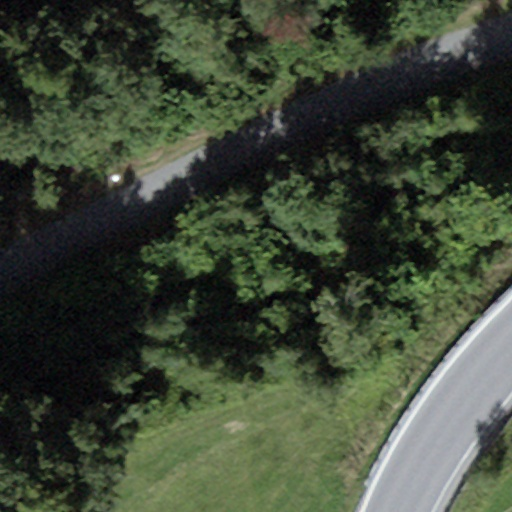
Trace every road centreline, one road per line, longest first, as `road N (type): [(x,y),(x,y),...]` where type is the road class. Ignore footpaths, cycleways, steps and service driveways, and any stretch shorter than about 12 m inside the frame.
road 1 (unclassified): [(511,26),(406,60),(0,261)]
road 2 (tertiary): [(511,341),(432,431),(394,511)]
